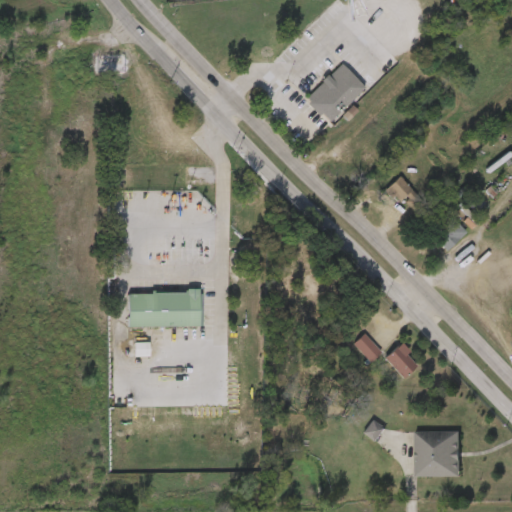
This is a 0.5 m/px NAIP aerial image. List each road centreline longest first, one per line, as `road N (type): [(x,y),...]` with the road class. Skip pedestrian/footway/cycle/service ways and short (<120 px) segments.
road 1 (secondary): [(105,0),(511,423)]
road 2 (secondary): [(511,393),(135,0)]
